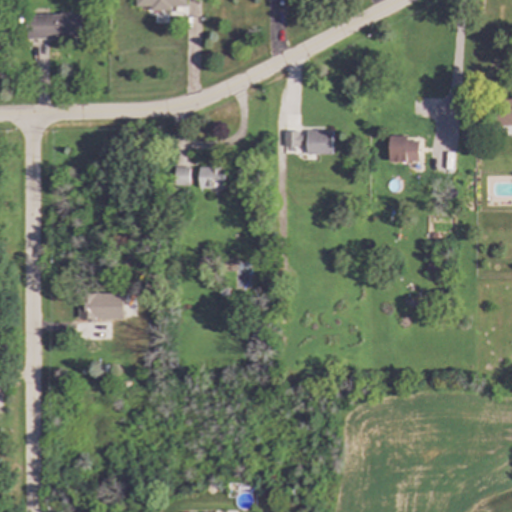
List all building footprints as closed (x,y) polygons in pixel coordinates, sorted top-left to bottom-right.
[(185,0),(134,0),(135,7),(149,7),(149,11),(171,11),(171,7),(186,7),(185,0)] [(30,39),(82,40),(82,15),(30,15),(30,39)] [(511,125),(511,98),(502,99),(503,126),(511,125)] [(332,132),(298,132),(283,132),(283,154),(304,153),(304,155),(332,155),(332,132)] [(419,141),(407,141),(407,136),(390,136),(389,162),(419,162),(419,141)] [(189,184),(188,167),(174,168),(175,185),(189,184)] [(198,168),(199,189),(224,188),(224,167),(198,168)] [(124,295),(80,295),(79,320),(124,320),(124,295)]
